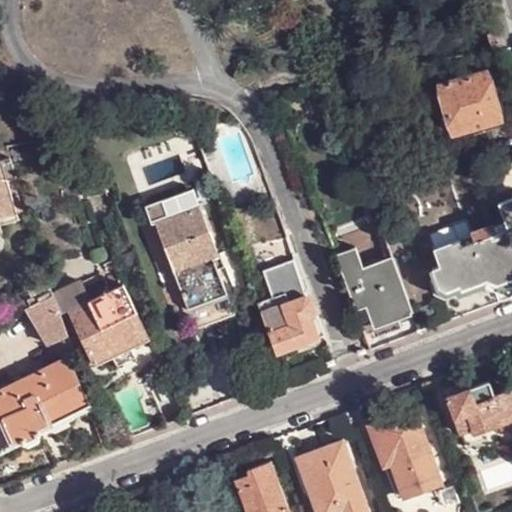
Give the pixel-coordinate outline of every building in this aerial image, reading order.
[(493,49),(507,47),(502,31),(499,31),(488,35),(493,49)] [(345,58),(349,78),(381,71),(378,51),(345,58)] [(455,131),(455,133),(504,121),(499,104),(493,72),(444,84),(449,111),(444,115),(441,120),(443,127),(448,131),(455,131)] [(509,120),(504,121),(455,133),(456,139),(511,126),(509,120)] [(17,176),(11,156),(0,159),(0,216),(17,210),(8,179),(17,176)] [(174,306),(180,323),(195,318),(190,306),(225,293),(228,302),(230,301),(219,268),(226,265),(221,252),(220,251),(218,252),(200,204),(194,187),(147,205),(152,222),(156,221),(185,302),(174,306)] [(440,286),(447,289),(461,284),(462,288),(487,280),(487,281),(494,284),(511,277),(511,198),(500,203),(506,222),(509,228),(489,235),(486,229),(459,239),(458,235),(434,244),(436,247),(434,247),(440,265),(433,267),(440,286)] [(486,229),(489,235),(509,228),(506,222),(486,229)] [(398,314),(411,309),(394,260),(365,271),(355,247),(337,254),(356,304),(368,301),(376,321),(398,314)] [(105,264),(109,273),(118,269),(113,260),(105,264)] [(20,294),(27,307),(53,294),(49,279),(20,294)] [(53,294),(60,313),(69,309),(90,299),(81,281),(53,294)] [(108,291),(90,299),(69,309),(95,364),(151,338),(125,283),(108,291)] [(286,291),(259,301),(278,352),(320,336),(313,316),(318,314),(312,296),(306,294),(290,300),(286,291)] [(190,306),(195,318),(232,305),(230,301),(228,302),(225,293),(190,306)] [(54,342),(63,359),(69,356),(70,358),(76,355),(60,313),(53,294),(27,307),(28,309),(50,343),(54,342)] [(313,316),(320,336),(326,335),(318,314),(313,316)] [(0,446),(21,437),(24,442),(43,434),(39,428),(51,421),(73,411),(94,401),(70,358),(69,356),(63,359),(0,390),(0,446)] [(450,398),(468,447),(477,444),(488,439),(492,446),(500,443),(495,429),(511,422),(511,389),(496,396),(491,381),(450,398)] [(372,427),(380,447),(424,430),(416,410),(372,427)] [(51,421),(55,429),(77,419),(73,411),(51,421)] [(511,444),(511,422),(495,429),(500,443),(502,448),(511,444)] [(395,464),(408,497),(444,483),(437,464),(442,462),(438,450),(433,452),(424,430),(380,447),(388,467),(395,464)] [(0,456),(22,445),(24,442),(21,437),(0,446),(0,456)] [(370,511),(345,441),(299,459),(312,496),(318,511),(370,511)] [(312,496),(299,459),(293,461),(307,498),(312,496)] [(238,480),(249,511),(291,511),(272,462),(250,471),(252,475),(238,480)]
